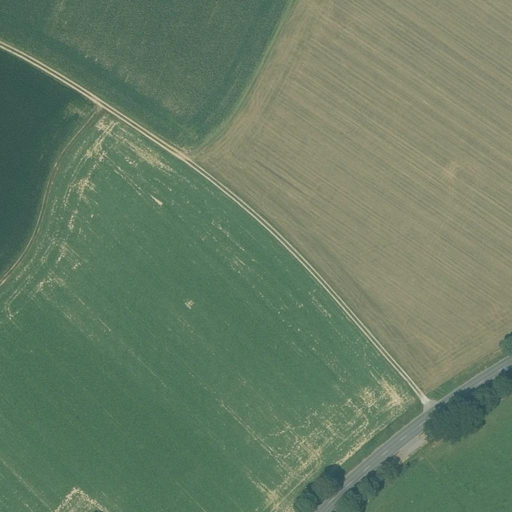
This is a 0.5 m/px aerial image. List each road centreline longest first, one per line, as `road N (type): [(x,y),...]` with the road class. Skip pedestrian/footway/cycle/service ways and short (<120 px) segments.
road 1 (track): [(0,46),(182,155),(247,208),(435,412)]
road 2 (primary): [(511,363),(435,412),(319,511)]
road 3 (track): [(102,106),(60,154),(34,237),(0,285)]
